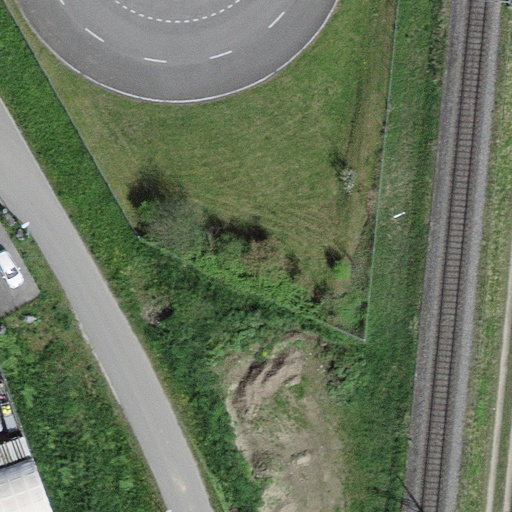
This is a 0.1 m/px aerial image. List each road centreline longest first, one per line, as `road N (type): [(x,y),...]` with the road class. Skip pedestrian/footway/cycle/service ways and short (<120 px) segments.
road 1 (track): [(194,511),(3,144)]
road 2 (track): [(511,332),(494,511)]
